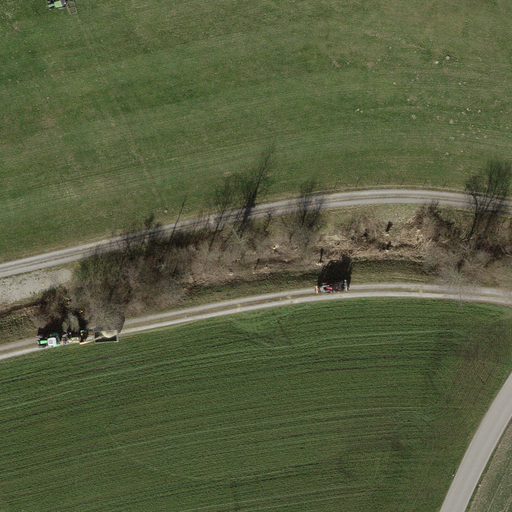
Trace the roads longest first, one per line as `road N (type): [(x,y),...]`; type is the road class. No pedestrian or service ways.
road 1 (track): [(0,266),(334,200),(404,196),(511,208)]
road 2 (track): [(0,355),(298,293),(511,296)]
road 3 (residential): [(511,400),(452,511)]
